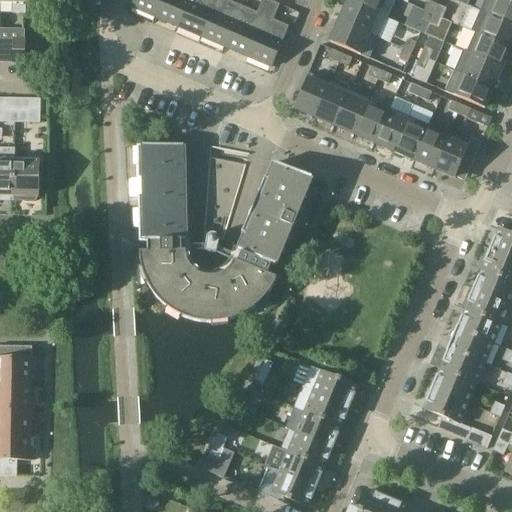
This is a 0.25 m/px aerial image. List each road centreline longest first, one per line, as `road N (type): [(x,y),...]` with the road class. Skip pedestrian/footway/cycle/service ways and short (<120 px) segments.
road 1 (residential): [(368,440),(468,223)]
road 2 (residential): [(468,223),(267,133)]
road 3 (residential): [(267,133),(107,58)]
road 4 (residential): [(511,500),(368,440)]
road 5 (residential): [(267,133),(323,0)]
